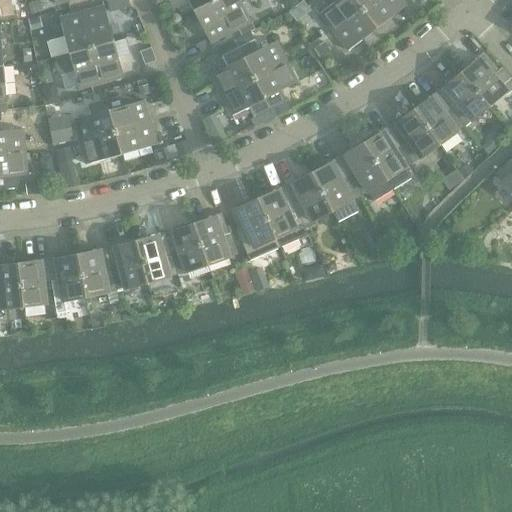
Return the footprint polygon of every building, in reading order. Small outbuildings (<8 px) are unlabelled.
[(129,0),(109,0),(107,1),(110,13),(131,7),(129,0)] [(188,0),(194,11),(215,1),(214,0),(188,0)] [(240,0),(216,0),(215,1),(232,33),(252,23),(240,0)] [(321,14),(334,33),(364,11),(355,0),(332,0),(335,3),(321,14)] [(355,0),(364,11),(377,0),(355,0)] [(401,0),(377,0),(364,11),(385,38),(399,27),(392,18),(407,7),(401,0)] [(39,1),(28,4),(31,15),(42,12),(39,1)] [(215,1),(194,11),(209,39),(211,44),(232,33),(215,1)] [(105,6),(83,13),(92,48),(115,42),(105,6)] [(364,11),(334,33),(348,51),(363,40),(370,49),(385,38),(364,11)] [(66,38),(50,42),(55,58),(70,54),(92,48),(83,13),(60,19),(66,38)] [(39,17),(30,20),(33,30),(42,27),(39,17)] [(249,34),(235,41),(239,48),(253,41),(249,34)] [(115,42),(92,48),(102,84),(124,77),(119,57),(130,54),(126,39),(115,42)] [(209,39),(198,45),(202,53),(213,47),(211,44),(209,39)] [(253,41),(239,48),(255,79),(287,62),(277,42),(261,50),(255,40),(253,41)] [(235,41),(219,49),(223,57),(223,56),(237,49),(239,48),(235,41)] [(325,42),(315,49),(320,57),(330,50),(325,42)] [(70,54),(55,58),(60,76),(75,72),(80,90),(102,84),(92,48),(70,54)] [(147,58),(143,59),(145,65),(156,61),(151,48),(144,51),(147,58)] [(212,75),(222,96),(255,79),(239,48),(237,49),(223,56),(223,57),(228,67),(212,75)] [(476,67),(464,77),(490,107),(507,93),(510,93),(511,91),(511,79),(502,68),(499,71),(484,53),(472,63),(476,67)] [(287,62),(255,79),(271,110),(287,102),(282,91),(298,83),(287,62)] [(36,63),(24,64),(25,76),(37,75),(36,63)] [(450,82),(438,91),(466,127),(473,121),(490,107),(464,77),(453,86),(450,82)] [(255,79),(222,96),(233,116),(249,108),(254,118),(271,110),(255,79)] [(147,80),(137,83),(141,96),(150,93),(147,80)] [(49,84),(42,86),(48,104),(60,101),(56,88),(49,84)] [(429,105),(417,113),(440,146),(458,132),(466,127),(438,91),(426,101),(429,105)] [(110,111),(116,133),(151,123),(145,101),(127,106),(125,98),(122,97),(109,100),(108,103),(110,111)] [(7,103),(0,103),(0,111),(8,110),(7,103)] [(74,121),(80,143),(116,133),(110,111),(74,121)] [(402,118),(389,126),(414,164),(422,159),(440,146),(417,113),(405,122),(402,118)] [(215,114),(204,120),(215,146),(216,145),(221,143),(225,142),(229,140),(215,114)] [(151,123),(116,133),(122,155),(157,145),(151,123)] [(71,124),(50,128),(53,144),(74,140),(71,124)] [(379,139),(367,147),(394,190),(413,178),(407,169),(414,164),(389,126),(376,135),(379,139)] [(24,130),(0,131),(0,155),(26,153),(24,130)] [(116,133),(80,143),(87,165),(122,155),(116,133)] [(188,140),(175,144),(179,156),(193,152),(188,140)] [(491,142),(483,147),(489,155),(496,149),(491,142)] [(72,147),(56,152),(59,163),(71,160),(75,159),(72,147)] [(351,150),(338,158),(360,197),(368,192),(375,202),(394,190),(367,147),(354,155),(351,150)] [(26,153),(0,155),(0,190),(17,189),(16,177),(28,176),(26,153)] [(52,157),(40,159),(43,174),(55,172),(52,157)] [(327,170),(314,177),(333,212),(339,222),(358,212),(353,201),(360,197),(338,158),(325,165),(327,170)] [(511,158),(495,174),(511,192),(511,158)] [(468,164),(460,171),(466,177),(474,171),(468,164)] [(299,179),(285,186),(305,226),(313,222),(333,212),(314,177),(301,184),(299,179)] [(273,197),(260,203),(280,248),(309,236),(305,226),(285,186),(271,192),(273,197)] [(280,248),(260,203),(247,209),(244,204),(230,210),(239,231),(237,232),(250,261),(280,248)] [(209,223),(196,228),(208,266),(239,255),(232,234),(230,235),(222,213),(208,218),(209,223)] [(180,228),(165,232),(172,255),(180,253),(187,273),(208,266),(196,228),(182,233),(180,228)] [(152,242),(138,245),(148,284),(170,278),(178,275),(172,255),(165,232),(151,237),(152,242)] [(123,244),(107,248),(113,270),(117,292),(148,284),(138,245),(124,249),(123,244)] [(93,256),(79,259),(86,298),(109,293),(117,292),(113,270),(107,248),(92,251),(93,256)] [(64,256),(48,259),(52,282),(58,319),(59,319),(59,317),(68,316),(70,312),(68,301),(86,298),(79,259),(65,262),(64,256)] [(34,266),(20,268),(24,307),(46,305),(44,284),(52,282),(48,259),(33,261),(34,266)] [(4,265),(0,264),(0,309),(2,310),(24,307),(20,268),(5,270),(4,265)] [(262,269),(250,274),(252,279),(256,291),(256,292),(269,288),(262,269)] [(253,289),(247,270),(235,274),(241,293),(253,289)]
